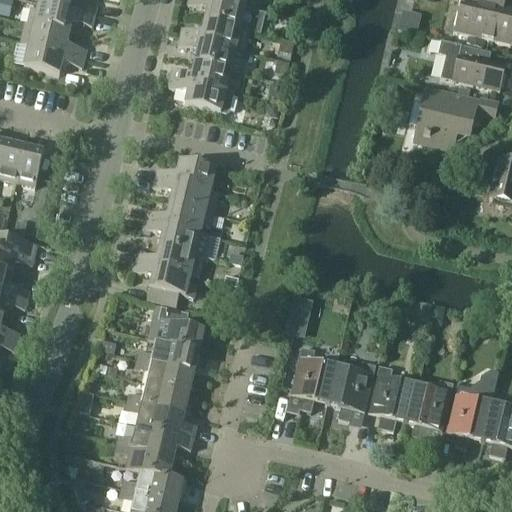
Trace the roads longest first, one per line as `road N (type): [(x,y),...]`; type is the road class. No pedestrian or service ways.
road 1 (residential): [(118,135),(84,287),(39,415)]
road 2 (residential): [(455,511),(226,457)]
road 3 (residential): [(118,135),(262,166)]
road 4 (residential): [(147,0),(118,135)]
road 5 (residential): [(0,107),(118,135)]
